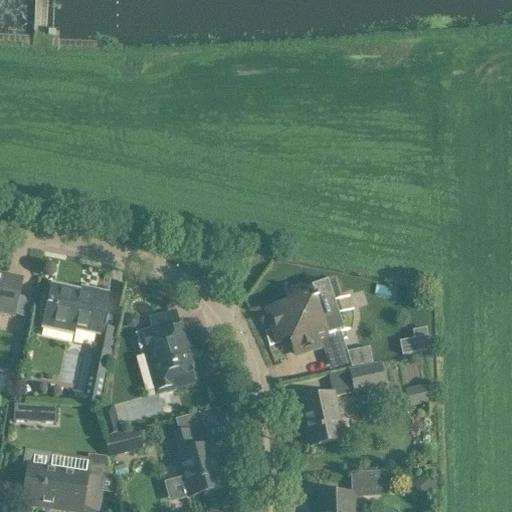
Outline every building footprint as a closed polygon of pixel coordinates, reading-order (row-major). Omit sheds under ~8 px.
[(0,313),(14,317),(18,297),(21,281),(0,276),(0,313)] [(296,356),(315,349),(320,348),(317,340),(344,331),(328,282),(288,296),(291,305),(270,312),(278,335),(288,332),(296,356)] [(115,330),(113,330),(100,327),(106,299),(52,288),(42,330),(73,337),(75,330),(97,335),(83,395),(72,393),(70,402),(98,408),(111,354),(110,354),(115,330)] [(142,357),(135,359),(144,390),(158,386),(159,390),(173,386),(192,381),(178,330),(173,313),(149,320),(152,330),(136,335),(142,357)] [(351,373),(357,398),(386,391),(380,366),(351,373)] [(0,372),(0,393),(9,394),(11,373),(0,372)] [(17,389),(18,397),(23,401),(31,400),(36,395),(35,388),(30,383),(22,383),(17,389)] [(410,392),(413,406),(431,403),(428,388),(410,392)] [(310,448),(330,443),(343,441),(333,396),(301,403),(310,448)] [(13,406),(13,422),(26,423),(27,407),(13,406)] [(113,407),(97,411),(104,439),(120,435),(113,407)] [(43,408),(42,424),(56,424),(57,408),(43,408)] [(104,439),(110,459),(143,450),(137,430),(120,435),(104,439)] [(179,462),(184,479),(189,498),(223,489),(211,446),(196,451),(191,432),(164,440),(171,465),(179,462)] [(89,456),(88,464),(30,455),(25,487),(23,506),(61,511),(81,511),(85,491),(102,493),(103,481),(110,482),(107,459),(89,456)] [(353,511),(353,499),(382,498),(381,481),(380,481),(379,473),(351,475),(352,496),(316,497),(316,511),(353,511)] [(406,492),(417,504),(435,488),(424,475),(406,492)]
